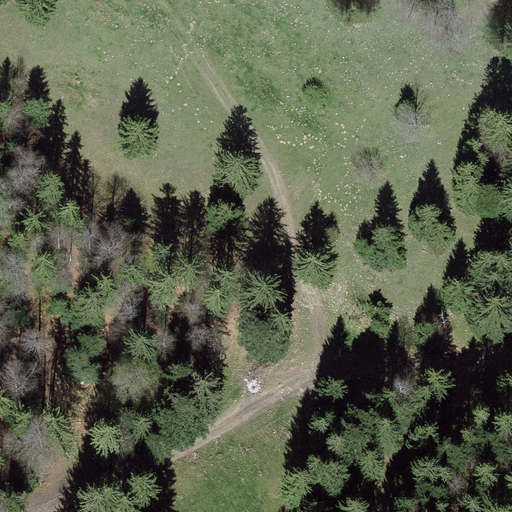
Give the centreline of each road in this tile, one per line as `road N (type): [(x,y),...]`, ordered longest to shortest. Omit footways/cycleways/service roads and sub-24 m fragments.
road 1 (track): [(321,373),(331,320),(305,195),(267,110),(215,35),(177,0)]
road 2 (track): [(42,511),(321,373)]
